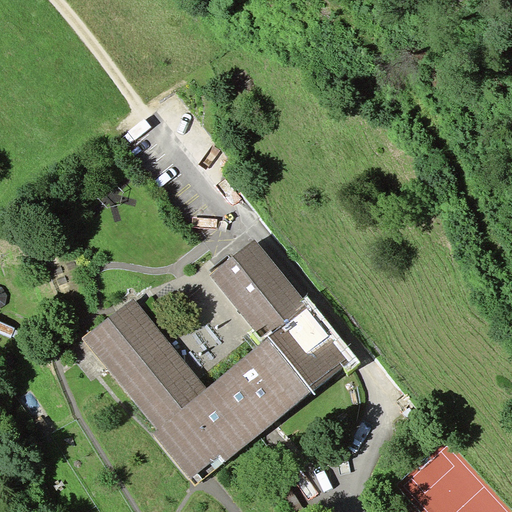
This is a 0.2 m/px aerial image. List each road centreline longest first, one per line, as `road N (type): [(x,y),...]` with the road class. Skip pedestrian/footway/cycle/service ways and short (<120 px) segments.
road 1 (track): [(511,270),(406,79),(330,0)]
road 2 (track): [(151,116),(57,0)]
